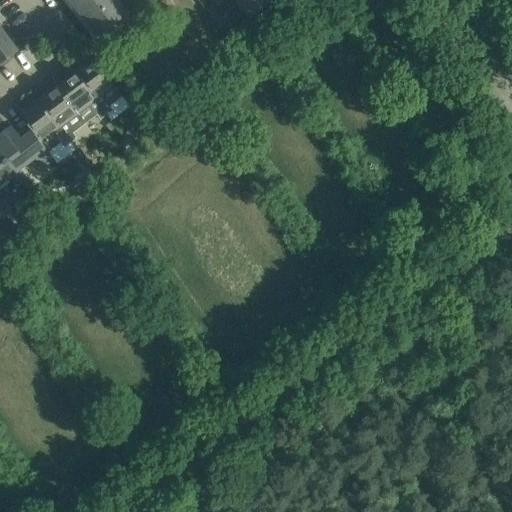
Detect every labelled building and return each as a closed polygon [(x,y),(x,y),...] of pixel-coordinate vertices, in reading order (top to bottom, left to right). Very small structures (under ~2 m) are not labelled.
[(154,2),(151,0),(143,0),(127,13),(117,0),(69,0),(97,36),(92,39),(97,46),(107,38),(106,37),(117,29),(113,24),(117,21),(122,27),(154,2)] [(235,0),(249,17),(227,34),(231,40),(263,16),(259,11),(263,7),(267,12),(277,4),(278,5),(284,0),(235,0)] [(206,10),(213,19),(218,15),(211,6),(206,10)] [(218,15),(213,19),(219,29),(225,24),(218,15)] [(4,32),(0,35),(0,63),(18,51),(4,32)] [(121,95),(93,58),(75,72),(106,113),(112,109),(108,104),(121,95)] [(75,72),(56,86),(84,123),(96,114),(99,118),(106,113),(75,72)] [(72,131),(84,123),(56,86),(38,100),(69,141),(75,136),(72,131)] [(20,114),(28,125),(37,137),(47,150),(59,141),(63,146),(69,141),(38,100),(20,114)] [(47,150),(37,137),(28,125),(17,133),(13,128),(5,134),(3,131),(0,134),(0,156),(22,186),(29,180),(22,171),(36,160),(39,164),(50,155),(47,150)] [(125,140),(120,143),(124,150),(129,146),(125,140)] [(0,202),(3,200),(0,196),(0,187),(10,180),(17,190),(22,186),(0,156),(0,202)]
